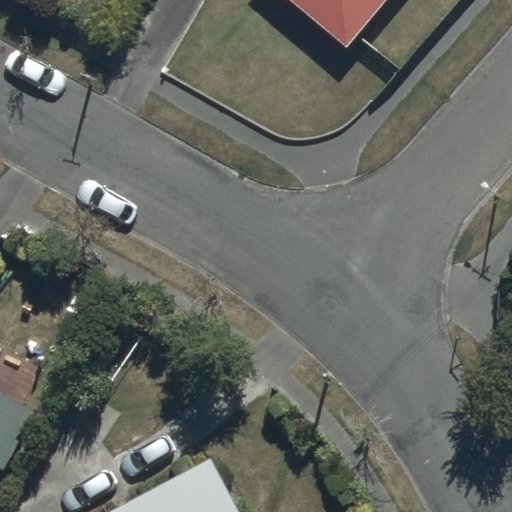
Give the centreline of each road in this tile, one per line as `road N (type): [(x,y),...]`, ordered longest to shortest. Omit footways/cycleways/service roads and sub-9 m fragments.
road 1 (residential): [(333,296),(0,110)]
road 2 (residential): [(333,296),(511,95)]
road 3 (residential): [(484,511),(388,350),(333,296)]
